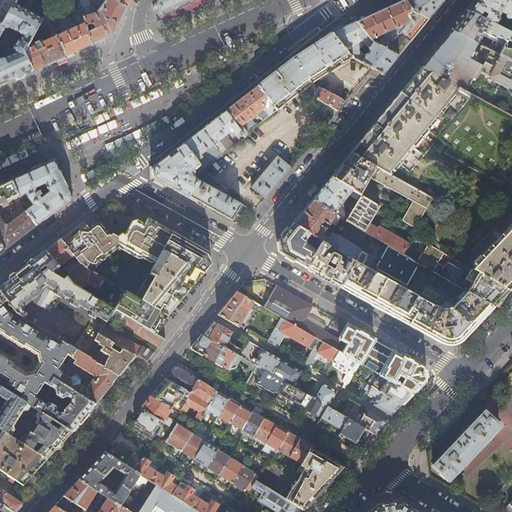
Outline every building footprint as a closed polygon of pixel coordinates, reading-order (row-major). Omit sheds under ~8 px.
[(15,0),(0,0),(0,23),(2,24),(14,3),(15,0)] [(78,0),(82,13),(91,44),(106,37),(112,35),(115,31),(121,19),(127,8),(116,0),(78,0)] [(116,0),(127,8),(130,0),(116,0)] [(157,0),(155,6),(160,12),(170,7),(185,0),(157,0)] [(172,12),(198,0),(185,0),(170,7),(172,12)] [(419,13),(413,10),(409,8),(405,0),(403,0),(381,10),(363,19),(362,19),(357,22),(369,40),(398,56),(403,50),(418,31),(429,19),(419,13)] [(405,0),(409,8),(413,10),(421,7),(422,9),(419,13),(429,19),(439,6),(444,0),(405,0)] [(511,0),(476,0),(467,11),(495,26),(499,18),(498,16),(501,9),(506,11),(505,14),(505,16),(506,17),(508,17),(509,17),(510,17),(511,15),(511,30),(511,34),(511,0)] [(0,85),(7,83),(32,71),(25,51),(27,46),(40,24),(43,19),(14,3),(2,24),(0,23),(0,85)] [(495,26),(467,11),(465,14),(456,25),(451,31),(477,44),(487,49),(487,48),(491,50),(511,61),(511,34),(507,32),(500,28),(495,26)] [(43,19),(40,24),(44,31),(47,33),(49,32),(52,38),(43,42),(42,40),(27,46),(25,51),(32,71),(50,63),(60,59),(66,56),(57,36),(46,13),(43,19)] [(91,44),(82,13),(74,17),(78,26),(57,36),(66,56),(78,50),(91,44)] [(357,22),(346,27),(331,33),(348,56),(351,57),(371,68),(383,74),(389,67),(398,56),(369,40),(357,22)] [(487,58),(474,51),(477,44),(451,31),(443,40),(436,49),(478,75),(480,71),(487,74),(486,75),(490,77),(490,78),(495,80),(494,82),(499,84),(500,82),(504,84),(503,87),(508,89),(509,88),(511,89),(511,61),(491,50),(487,58)] [(276,110),(312,83),(351,57),(348,56),(331,33),(316,44),(300,54),(293,58),(287,63),(278,70),(264,81),(257,86),(276,110)] [(475,81),(478,75),(436,49),(429,58),(421,67),(445,81),(446,80),(467,92),(473,80),(475,81)] [(511,116),(504,112),(467,92),(446,80),(445,81),(421,67),(415,75),(389,106),(374,125),(357,144),(350,153),(388,174),(426,129),(448,148),(444,153),(490,179),(511,153),(511,116)] [(313,95),(318,87),(313,84),(309,92),(313,95)] [(313,95),(312,96),(337,110),(342,105),(344,101),(318,85),(318,87),(313,95)] [(263,121),(276,110),(257,86),(250,92),(234,104),(224,111),(242,135),(244,138),(249,131),(257,125),(255,123),(253,124),(250,119),(255,115),(257,118),(263,121)] [(213,120),(201,129),(221,155),(233,146),(227,139),(228,138),(226,135),(230,132),(234,133),(238,138),(242,135),(224,111),(213,120)] [(193,136),(183,144),(200,166),(203,169),(221,155),(201,129),(193,136)] [(194,170),(200,166),(183,144),(168,155),(154,166),(154,173),(154,179),(167,186),(188,197),(197,180),(193,175),(194,171),(194,170)] [(432,198),(388,174),(350,153),(347,157),(340,165),(331,177),(360,195),(369,178),(412,202),(402,221),(415,228),(432,198)] [(251,187),(264,198),(273,188),(284,174),(290,167),(277,155),(251,187)] [(11,180),(19,196),(20,199),(25,197),(23,194),(26,193),(30,200),(33,205),(26,210),(37,225),(56,210),(72,198),(54,160),(40,166),(32,170),(11,180)] [(360,195),(331,177),(319,191),(311,200),(341,217),(389,245),(404,253),(409,244),(381,228),(380,230),(368,223),(380,207),(360,195)] [(8,201),(19,196),(11,180),(3,184),(0,184),(0,204),(0,205),(2,208),(9,204),(8,201)] [(210,187),(197,180),(188,197),(195,201),(215,213),(231,221),(236,213),(241,216),(246,207),(219,193),(222,188),(213,183),(210,187)] [(341,217),(311,200),(307,206),(292,223),(313,236),(320,241),(321,242),(329,246),(347,257),(355,262),(355,261),(362,250),(344,239),(343,240),(336,235),(333,241),(322,234),(325,230),(327,228),(325,227),(326,224),(328,226),(330,223),(336,226),(341,217)] [(4,223),(0,218),(0,242),(5,249),(21,237),(37,225),(26,210),(7,224),(4,223)] [(156,261),(172,232),(153,221),(147,218),(144,224),(137,220),(132,221),(125,234),(121,233),(117,237),(112,234),(109,236),(101,224),(95,223),(88,228),(84,223),(81,225),(68,235),(61,240),(74,255),(81,264),(94,271),(104,254),(118,244),(140,256),(142,254),(156,261)] [(313,236),(292,223),(284,234),(279,239),(278,241),(280,253),(306,268),(316,251),(304,245),(303,242),(306,238),(309,241),(313,236)] [(511,226),(471,269),(509,291),(511,287),(511,226)] [(198,246),(172,232),(156,261),(136,296),(145,302),(168,315),(175,307),(208,267),(211,264),(206,255),(208,252),(198,246)] [(53,244),(45,250),(59,267),(74,255),(61,240),(60,238),(53,244)] [(325,252),(329,246),(321,242),(316,251),(306,268),(323,278),(340,287),(355,262),(347,257),(344,263),(341,261),(342,259),(340,258),(340,256),(333,252),(330,253),(329,255),(325,252)] [(421,254),(417,261),(420,263),(433,271),(438,263),(445,267),(448,261),(460,269),(452,283),(457,286),(467,292),(493,308),(501,298),(509,291),(471,269),(428,244),(422,254),(421,254)] [(417,261),(404,253),(389,245),(376,268),(407,285),(420,263),(417,261)] [(65,275),(59,267),(45,250),(37,256),(7,280),(1,284),(0,284),(0,291),(7,300),(14,310),(62,340),(76,349),(84,354),(94,340),(98,334),(104,325),(108,318),(114,309),(74,285),(65,275)] [(442,310),(355,261),(355,262),(340,287),(357,297),(393,317),(433,339),(440,343),(441,339),(444,341),(449,342),(452,341),(454,341),(457,339),(460,337),(463,339),(463,338),(463,339),(470,331),(488,312),(493,308),(467,292),(452,308),(442,310)] [(281,318),(318,339),(339,351),(358,362),(412,393),(420,385),(423,382),(425,380),(423,368),(405,358),(400,355),(401,354),(394,350),(393,351),(347,325),(338,340),(323,331),(304,319),(307,314),(312,306),(276,285),(263,308),(281,318)] [(2,304),(7,300),(0,291),(0,331),(24,347),(24,346),(37,354),(39,362),(39,363),(34,371),(33,371),(25,373),(13,365),(14,365),(0,355),(0,375),(7,381),(6,383),(22,394),(19,398),(31,405),(34,408),(39,399),(35,396),(44,382),(48,385),(53,377),(57,379),(61,372),(62,371),(58,369),(67,354),(71,356),(76,349),(62,340),(59,345),(46,336),(44,339),(36,334),(38,331),(20,320),(18,322),(11,318),(12,316),(14,314),(11,310),(8,312),(2,304)] [(229,322),(239,327),(249,307),(256,311),(260,306),(244,296),(238,293),(236,292),(228,301),(217,315),(229,322)] [(117,311),(114,310),(114,309),(108,318),(119,324),(120,323),(158,346),(164,339),(141,325),(134,321),(123,315),(121,314),(117,311)] [(326,326),(307,314),(304,319),(323,331),(326,326)] [(311,350),(318,339),(281,318),(267,341),(278,347),(285,335),(297,342),(311,350)] [(226,332),(227,329),(217,323),(213,320),(208,325),(200,335),(238,356),(241,351),(222,339),(226,332)] [(125,338),(104,325),(98,334),(135,356),(145,362),(153,353),(143,348),(142,348),(125,338)] [(135,356),(98,334),(94,340),(97,342),(97,343),(102,346),(99,350),(108,355),(101,365),(117,375),(118,376),(125,368),(134,356),(135,356)] [(195,342),(184,354),(221,375),(226,367),(227,368),(234,367),(236,364),(239,360),(249,365),(248,367),(253,370),(255,366),(252,364),(249,362),(238,356),(200,335),(195,342)] [(318,339),(311,350),(303,365),(308,368),(317,353),(323,357),(332,362),(339,351),(318,339)] [(253,344),(247,341),(241,351),(238,356),(249,362),(250,359),(249,356),(249,349),(253,344)] [(91,358),(84,354),(76,349),(71,356),(76,359),(74,363),(95,376),(87,388),(79,384),(80,383),(80,379),(75,376),(72,377),(71,378),(61,372),(57,379),(95,404),(105,392),(111,384),(117,376),(117,375),(101,365),(91,358)] [(262,349),(252,364),(255,366),(262,370),(264,371),(267,365),(275,370),(281,360),(269,353),(262,349)] [(351,375),(358,362),(339,351),(332,362),(337,365),(336,368),(340,370),(343,372),(346,375),(345,376),(342,380),(343,383),(346,385),(351,375)] [(301,371),(281,360),(275,370),(283,375),(280,380),(284,382),(291,386),(298,375),(301,371)] [(358,362),(351,375),(367,385),(401,405),(407,398),(412,393),(358,362)] [(168,375),(165,378),(189,393),(197,379),(187,373),(175,366),(168,375)] [(280,380),(264,371),(262,370),(255,383),(262,387),(273,393),(273,392),(277,394),(284,382),(280,380)] [(200,374),(197,379),(189,393),(185,400),(180,408),(181,408),(184,410),(188,405),(198,410),(192,420),(197,423),(205,409),(217,390),(219,385),(215,382),(212,388),(206,385),(201,382),(205,377),(200,374)] [(95,404),(57,379),(53,377),(48,385),(56,389),(55,390),(56,394),(62,398),(66,397),(67,396),(70,398),(70,403),(68,403),(64,407),(65,410),(60,412),(56,410),(57,409),(56,404),(51,401),(46,403),(39,399),(34,408),(39,411),(52,419),(61,425),(72,432),(82,419),(95,404)] [(185,400),(189,393),(165,378),(159,385),(150,396),(167,407),(170,403),(175,407),(181,397),(185,400)] [(316,380),(307,395),(327,407),(333,396),(336,392),(316,380)] [(305,394),(291,386),(284,382),(277,394),(275,399),(281,402),(284,397),(288,399),(292,402),(293,400),(300,404),(305,394)] [(61,425),(57,429),(49,423),(52,419),(39,411),(34,408),(31,405),(19,398),(0,385),(0,429),(4,431),(11,436),(20,442),(32,450),(38,441),(43,445),(36,452),(46,459),(60,445),(72,432),(61,425)] [(397,409),(401,405),(367,385),(365,389),(367,390),(369,391),(368,394),(377,399),(373,405),(391,416),(397,409)] [(220,391),(217,390),(205,409),(217,416),(228,398),(231,392),(225,388),(222,393),(220,391)] [(307,395),(305,394),(300,404),(306,407),(303,412),(304,414),(307,416),(310,417),(312,417),(313,414),(320,418),(327,407),(307,395)] [(171,409),(167,407),(150,396),(148,398),(143,405),(140,408),(142,410),(160,420),(167,424),(173,428),(176,423),(177,421),(172,418),(170,420),(166,418),(171,409)] [(233,401),(228,398),(217,416),(213,423),(219,426),(223,419),(229,423),(240,404),(233,401)] [(246,408),(240,404),(229,423),(241,430),(252,411),(246,408)] [(255,405),(252,411),(241,430),(253,437),(264,418),(260,416),(258,415),(261,409),(255,405)] [(340,414),(327,407),(320,418),(320,419),(326,423),(324,426),(327,428),(329,429),(330,427),(334,429),(335,426),(342,429),(348,419),(340,414)] [(340,414),(348,419),(374,434),(382,425),(386,421),(369,411),(366,409),(361,418),(343,408),(340,414)] [(153,432),(160,420),(142,410),(138,416),(135,421),(131,419),(127,425),(152,441),(153,438),(155,433),(153,432)] [(432,466),(447,481),(499,427),(484,412),(432,466)] [(270,422),(264,418),(253,437),(265,443),(276,425),(270,422)] [(348,419),(342,429),(335,440),(340,443),(344,435),(347,437),(346,438),(351,441),(355,443),(359,436),(367,441),(374,434),(348,419)] [(176,423),(173,428),(174,428),(170,433),(166,441),(181,451),(192,433),(176,423)] [(174,428),(173,428),(167,424),(165,427),(165,430),(170,433),(174,428)] [(281,428),(276,425),(265,443),(277,450),(288,432),(281,428)] [(20,442),(11,436),(4,431),(0,437),(0,470),(10,477),(13,479),(22,485),(35,471),(46,459),(36,452),(32,450),(20,442)] [(293,435),(288,432),(277,450),(289,457),(300,439),(293,435)] [(205,441),(192,433),(181,451),(186,454),(193,459),(205,441)] [(467,466),(473,472),(504,440),(497,434),(467,466)] [(306,442),(300,439),(289,457),(301,464),(309,449),(311,445),(306,442)] [(217,449),(205,441),(193,459),(199,463),(206,467),(217,449)] [(119,442),(110,456),(130,468),(135,462),(130,459),(135,452),(128,447),(119,442)] [(230,457),(217,449),(206,467),(212,471),(219,475),(230,457)] [(320,454),(309,449),(301,464),(296,473),(300,474),(298,478),(292,486),(285,499),(296,506),(302,510),(312,499),(335,475),(343,467),(332,461),(320,454)] [(89,468),(79,479),(97,491),(100,493),(103,495),(107,497),(121,506),(141,475),(130,468),(110,456),(104,452),(101,456),(89,468)] [(243,465),(230,457),(219,475),(225,479),(231,483),(243,465)] [(139,464),(135,462),(130,468),(141,475),(150,481),(157,471),(148,466),(150,462),(147,460),(143,458),(139,464)] [(267,463),(256,480),(266,487),(271,490),(282,469),(270,462),(268,464),(267,463)] [(243,465),(231,483),(238,488),(244,492),(256,473),(243,465)] [(163,475),(157,471),(150,481),(158,486),(172,495),(177,486),(171,481),(174,477),(169,474),(165,471),(163,475)] [(84,510),(97,491),(79,479),(69,489),(63,496),(84,510)] [(285,499),(271,490),(266,487),(256,480),(252,487),(259,492),(262,494),(258,500),(276,511),(292,511),(296,506),(285,499)] [(199,511),(194,508),(172,495),(158,486),(141,511),(199,511)] [(185,490),(177,486),(172,495),(194,508),(200,498),(193,494),(195,491),(191,488),(187,486),(185,490)] [(0,502),(3,505),(14,511),(22,503),(0,488),(0,502)] [(65,511),(77,511),(79,509),(61,497),(56,506),(65,511)] [(129,511),(121,506),(107,497),(97,511),(129,511)] [(209,504),(200,498),(194,508),(199,511),(215,511),(219,506),(214,503),(211,501),(209,504)] [(415,511),(409,508),(399,502),(375,505),(368,511),(415,511)]
